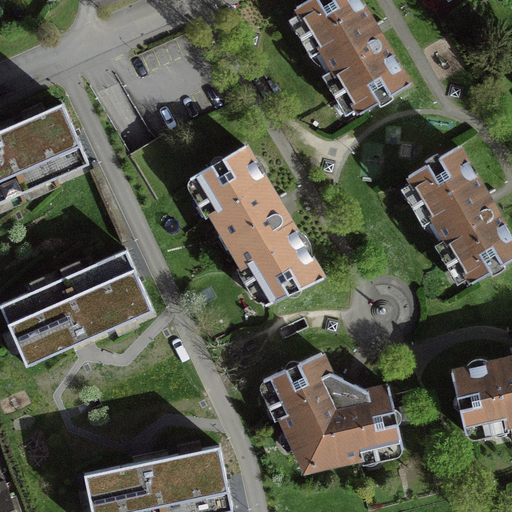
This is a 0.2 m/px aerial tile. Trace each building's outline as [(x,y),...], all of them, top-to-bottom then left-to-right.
[(408,86),(399,72),(389,55),(377,62),(373,55),(366,59),(359,43),(348,29),(355,25),(351,18),(363,11),(356,0),(309,0),(295,9),(306,27),(299,31),(314,55),(321,52),(340,84),(333,88),(341,101),(348,97),(359,116),(377,105),(379,108),(385,105),(392,100),(390,97),(408,86)] [(0,201),(90,163),(62,100),(0,126),(0,201)] [(294,232),(292,228),(272,240),(260,216),(245,196),(265,184),(263,181),(264,172),(262,167),(257,162),(251,160),(243,147),(188,179),(195,190),(188,194),(196,207),(209,199),(254,277),(242,284),(250,297),(257,293),(264,306),(322,279),(310,258),(310,250),(307,242),(302,236),(294,232)] [(502,266),(511,259),(511,241),(501,223),(489,231),(485,224),(478,228),(471,212),(460,197),(467,193),(463,186),(475,179),(456,148),(438,159),(436,155),(429,159),(423,163),(425,166),(407,177),(418,196),(412,199),(426,224),(433,220),(444,240),(452,253),(446,257),(453,270),(460,266),(471,284),(489,274),(491,277),(497,274),(504,269),(502,266)] [(79,341),(153,309),(126,248),(0,302),(26,364),(79,341)] [(387,387),(366,392),(353,386),(339,414),(333,411),(328,409),(342,380),(328,374),(319,354),(262,381),(267,392),(260,395),(267,409),(280,403),(285,415),(279,418),(280,419),(282,418),(290,434),(295,433),(298,447),(296,448),(304,465),(309,462),(310,467),(360,456),(360,459),(362,459),(360,452),(373,449),(376,463),(391,459),(390,452),(401,449),(387,387)] [(511,380),(497,386),(491,364),(488,364),(483,362),(478,361),(470,363),(464,370),(450,373),(464,435),(476,432),(477,439),(492,436),(489,422),(511,417),(511,380)] [(85,471),(93,511),(220,511),(232,510),(219,444),(141,460),(85,471)] [(12,511),(3,485),(0,486),(0,511),(12,511)]
